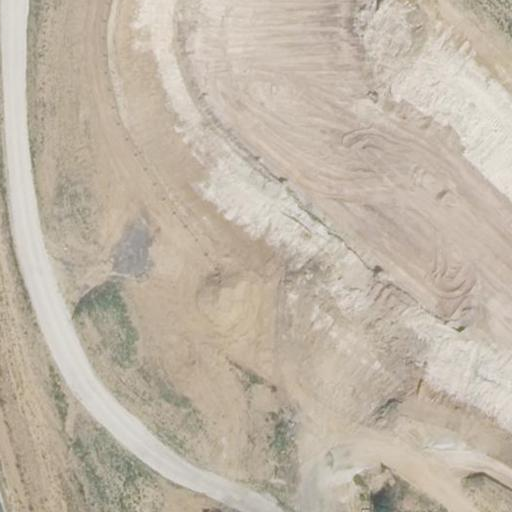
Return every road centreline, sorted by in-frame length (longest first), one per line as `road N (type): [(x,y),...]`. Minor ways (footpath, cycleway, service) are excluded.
road 1 (primary): [(342,0),(305,511)]
road 2 (primary): [(339,511),(376,0)]
road 3 (unknown): [(330,157),(196,69),(111,0)]
